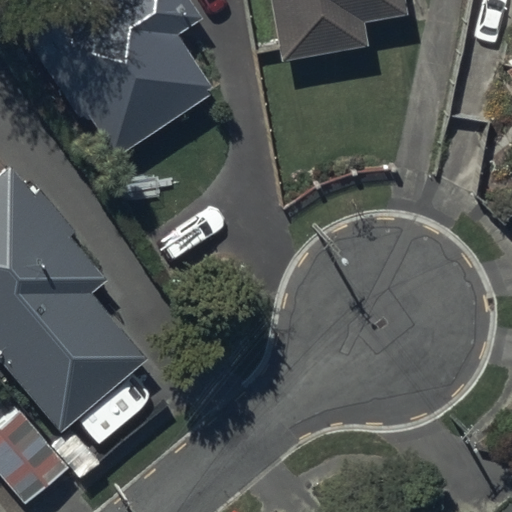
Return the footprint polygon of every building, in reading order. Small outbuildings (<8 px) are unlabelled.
[(195,11),(187,0),(80,0),(70,7),(64,0),(30,0),(8,16),(58,89),(65,84),(106,144),(111,141),(115,147),(210,82),(172,26),(195,11)] [(265,0),(275,50),(356,36),(352,11),(398,3),(397,0),(265,0)] [(511,51),(499,62),(511,77),(511,51)] [(0,360),(52,422),(137,350),(81,283),(95,271),(61,230),(70,222),(34,179),(27,185),(4,158),(0,160),(0,360)] [(15,406),(0,417),(0,476),(19,499),(63,462),(15,406)]
